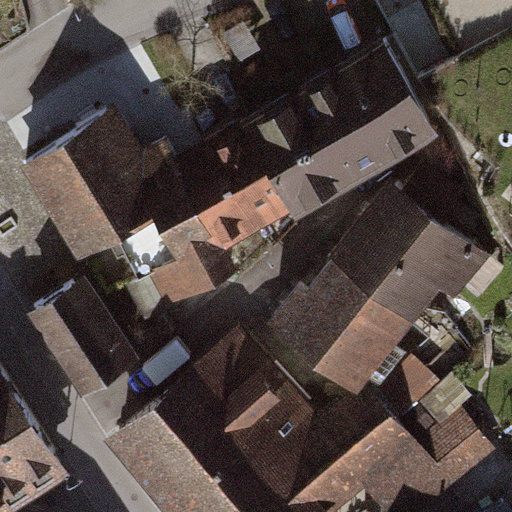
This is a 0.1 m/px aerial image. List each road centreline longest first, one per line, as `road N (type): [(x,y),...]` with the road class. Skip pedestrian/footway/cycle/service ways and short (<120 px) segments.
road 1 (tertiary): [(0,313),(114,489)]
road 2 (residential): [(0,85),(117,19),(168,0)]
